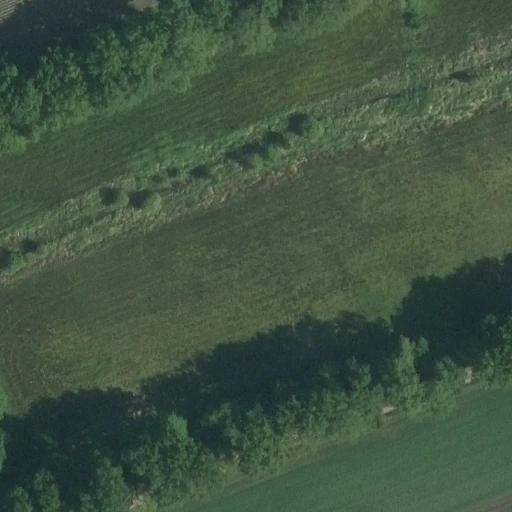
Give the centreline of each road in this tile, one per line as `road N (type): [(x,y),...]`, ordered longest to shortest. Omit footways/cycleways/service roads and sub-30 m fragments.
road 1 (track): [(88,511),(511,361)]
road 2 (track): [(0,98),(244,0)]
